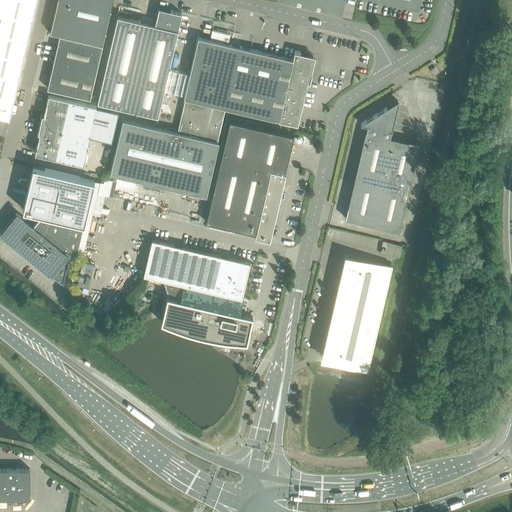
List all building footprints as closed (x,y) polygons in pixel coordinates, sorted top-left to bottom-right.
[(0,0),(0,115),(9,117),(36,0),(0,0)] [(58,34),(102,44),(112,0),(56,0),(50,32),(58,34)] [(103,75),(97,102),(158,116),(182,13),(159,7),(155,24),(153,23),(138,20),(117,15),(103,75)] [(227,43),(230,33),(212,29),(209,39),(227,43)] [(90,98),(102,44),(58,34),(47,88),(90,98)] [(122,119),(110,173),(206,195),(219,141),(217,141),(225,107),(282,120),(297,124),(307,81),(310,82),(312,73),(310,72),(311,65),(313,66),(314,60),(312,60),(313,56),(300,53),(301,52),(294,50),(293,58),(290,58),(230,44),(209,39),(201,37),(198,36),(183,97),(185,98),(183,110),(177,108),(181,92),(164,88),(159,113),(176,117),(176,113),(181,114),(177,131),(122,119)] [(41,114),(39,123),(90,135),(97,106),(48,94),(43,114),(41,114)] [(396,111),(398,101),(387,108),(387,107),(361,123),(367,125),(366,131),(365,131),(345,218),(399,230),(419,143),(390,137),(396,111)] [(281,188),(294,135),(230,120),(206,222),(270,237),(279,201),(277,200),(278,194),(281,195),(283,188),(281,188)] [(83,164),(90,135),(39,123),(37,133),(39,133),(35,153),(83,164)] [(17,211),(0,232),(60,281),(70,254),(75,260),(94,179),(52,169),(33,165),(23,209),(42,214),(42,215),(34,225),(32,227),(27,223),(29,221),(17,211)] [(229,340),(246,342),(252,316),(239,313),(243,298),(242,297),(250,262),(152,239),(143,275),(163,279),(167,296),(162,317),(161,322),(177,328),(194,333),(206,336),(211,337),(229,340)] [(101,241),(97,264),(105,266),(110,242),(101,241)] [(391,265),(349,255),(325,358),(342,363),(343,358),(367,364),(366,370),(367,370),(391,265)] [(0,497),(30,497),(30,468),(0,468),(0,497)]
